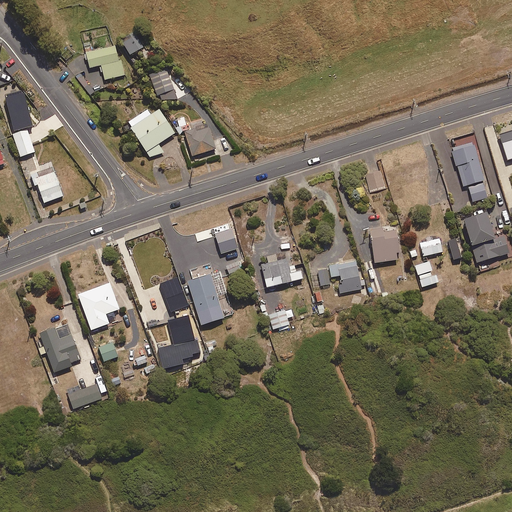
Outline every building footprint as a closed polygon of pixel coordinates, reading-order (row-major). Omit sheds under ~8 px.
[(131,57),(144,49),(135,33),(121,41),(131,57)] [(121,61),(119,62),(115,47),(86,54),(90,70),(101,67),(105,81),(125,76),(121,61)] [(159,101),(178,101),(166,69),(150,75),(159,101)] [(33,127),(24,95),(6,100),(14,132),(33,127)] [(160,111),(151,117),(148,111),(128,124),(151,160),(163,152),(159,146),(175,135),(160,111)] [(179,135),(188,132),(185,119),(175,121),(179,135)] [(193,158),(216,150),(209,127),(185,135),(193,158)] [(22,158),(35,154),(28,131),(14,135),(22,158)] [(459,166),(465,188),(469,186),(474,204),(488,200),(483,183),(485,182),(475,146),(453,152),(457,167),(459,166)] [(44,205),(63,198),(51,163),(43,165),(45,170),(29,176),(34,192),(39,190),(44,205)] [(371,193),(386,189),(381,172),(366,177),(371,193)] [(504,237),(495,239),(488,216),(464,223),(477,265),(510,255),(504,237)] [(398,232),(384,234),(384,230),(371,231),(375,264),(398,262),(397,255),(400,254),(398,232)] [(221,253),(235,245),(230,236),(216,244),(221,253)] [(423,258),(443,254),(440,240),(420,244),(423,258)] [(278,262),(276,256),(267,258),(269,265),(262,266),(267,289),(303,281),(301,272),(296,273),(295,267),(290,268),(288,260),(278,262)] [(231,274),(241,271),(238,262),(227,266),(231,274)] [(329,268),(329,270),(332,285),(338,284),(340,295),(362,290),(357,263),(329,268)] [(432,279),(430,273),(433,272),(430,263),(416,268),(423,289),(437,284),(441,283),(439,277),(432,279)] [(320,287),(332,285),(329,270),(317,273),(320,287)] [(223,281),(214,284),(211,276),(188,284),(202,327),(225,320),(218,298),(227,295),(223,281)] [(106,316),(120,311),(110,285),(79,297),(92,332),(110,325),(106,316)] [(273,331),(290,326),(285,312),(269,316),(273,331)] [(71,364),(81,361),(69,326),(38,337),(42,348),(39,349),(41,356),(46,355),(53,375),(72,368),(71,364)] [(105,363),(118,358),(113,343),(99,348),(105,363)] [(136,367),(148,363),(146,357),(134,361),(136,367)] [(115,387),(122,385),(120,377),(112,379),(115,387)] [(73,411),(102,400),(97,386),(68,397),(73,411)]
